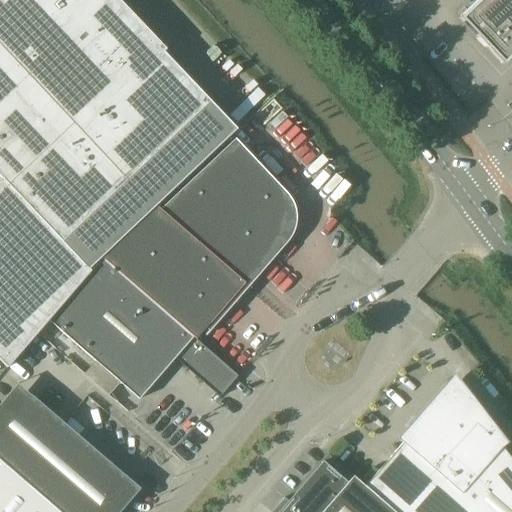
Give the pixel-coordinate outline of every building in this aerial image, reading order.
[(113,0),(0,0),(0,177),(1,179),(0,179),(0,360),(6,367),(7,368),(37,334),(48,320),(91,272),(88,269),(236,129),(113,0)] [(511,0),(478,0),(459,19),(502,64),(511,54),(511,0)] [(157,207),(102,258),(196,340),(206,328),(208,331),(205,335),(206,336),(288,240),(294,228),(295,225),(295,221),(296,218),(295,214),(295,211),(294,207),(293,204),(291,201),(290,198),(288,195),(285,193),(235,139),(160,210),(157,207)] [(91,272),(48,320),(95,362),(84,375),(109,396),(120,383),(139,399),(175,357),(220,396),(237,376),(196,340),(102,258),(91,272)] [(394,511),(511,511),(511,459),(454,385),(365,486),(394,511)] [(0,461),(17,476),(62,422),(33,396),(0,434),(0,461)] [(17,476),(58,511),(119,511),(140,489),(62,422),(17,476)] [(394,511),(365,486),(328,455),(278,511),(394,511)] [(0,511),(58,511),(17,476),(0,461),(0,511)]
